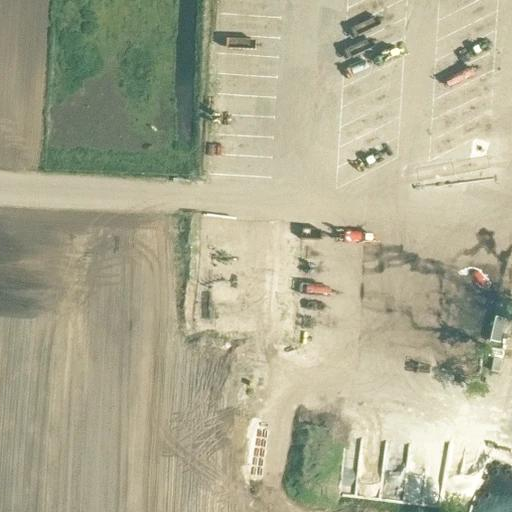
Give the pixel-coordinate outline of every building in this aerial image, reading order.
[(349,0),(354,12),(345,16),(347,22),(389,6),(386,0),(349,0)] [(353,73),(381,66),(375,39),(347,45),(353,73)] [(212,105),(252,104),(252,77),(212,78),(212,105)] [(374,109),(354,116),(357,125),(338,131),(341,140),(380,127),(374,109)] [(280,287),(323,287),(323,233),(280,233),(280,287)] [(276,315),(315,319),(315,311),(277,307),(276,315)]
